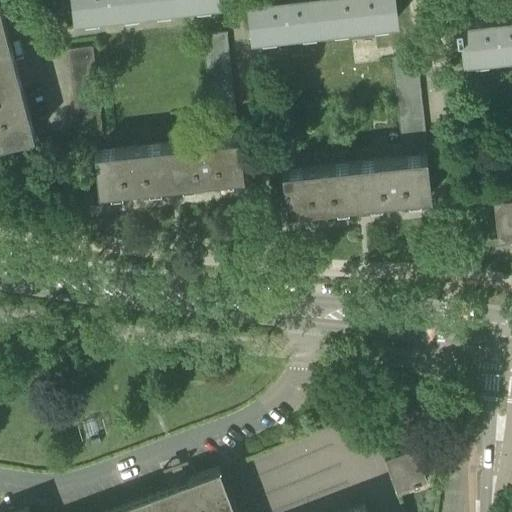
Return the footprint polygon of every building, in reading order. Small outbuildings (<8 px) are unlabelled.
[(146,0),(73,0),(75,16),(147,8),(146,0)] [(248,0),(252,35),(324,27),(321,0),(248,0)] [(394,0),(321,0),(324,27),(397,19),(394,0)] [(0,67),(16,64),(0,5),(0,67)] [(511,51),(511,13),(460,20),(460,24),(456,24),(458,36),(462,35),(464,57),(511,51)] [(228,43),(227,31),(202,34),(203,46),(228,43)] [(205,59),(230,56),(228,43),(203,46),(205,59)] [(92,45),(68,48),(69,61),(94,59),(92,45)] [(419,66),(417,54),(392,57),(394,69),(419,66)] [(205,59),(206,71),(231,68),(230,56),(205,59)] [(95,71),(94,59),(69,61),(71,74),(95,71)] [(0,143),(34,134),(16,64),(0,67),(0,143)] [(420,79),(419,66),(394,69),(395,82),(420,79)] [(208,84),(233,81),(231,68),(206,71),(208,84)] [(97,83),(95,71),(71,74),(72,86),(97,83)] [(420,79),(395,82),(397,94),(421,91),(420,79)] [(208,84),(209,97),(234,94),(233,81),(208,84)] [(74,99),(98,96),(97,83),(72,86),(74,99)] [(423,104),(421,91),(397,94),(398,107),(423,104)] [(210,109),(236,106),(234,94),(209,97),(210,109)] [(74,99),(75,111),(100,108),(98,96),(74,99)] [(423,104),(398,107),(399,119),(424,117),(423,104)] [(212,122),(237,119),(236,106),(210,109),(212,122)] [(76,123),(101,121),(100,108),(75,111),(76,123)] [(426,129),(424,117),(399,119),(401,132),(426,129)] [(76,123),(78,136),(102,133),(101,121),(76,123)] [(402,145),(427,142),(426,129),(401,132),(402,145)] [(241,135),(168,143),(172,183),(245,174),(241,135)] [(172,183),(168,143),(95,151),(99,191),(172,183)] [(428,154),(355,162),(360,202),(433,194),(428,154)] [(287,210),(360,202),(355,162),(282,170),(285,195),(281,195),(283,207),(286,207),(287,210)] [(498,232),(511,230),(511,190),(493,192),(498,232)] [(385,458),(397,490),(427,479),(421,464),(434,459),(429,443),(415,448),(415,446),(385,458)] [(177,489),(175,485),(104,511),(27,511),(26,510),(29,509),(28,507),(13,511),(366,511),(363,503),(338,511),(236,511),(219,466),(187,478),(189,485),(182,487),(177,489)]
